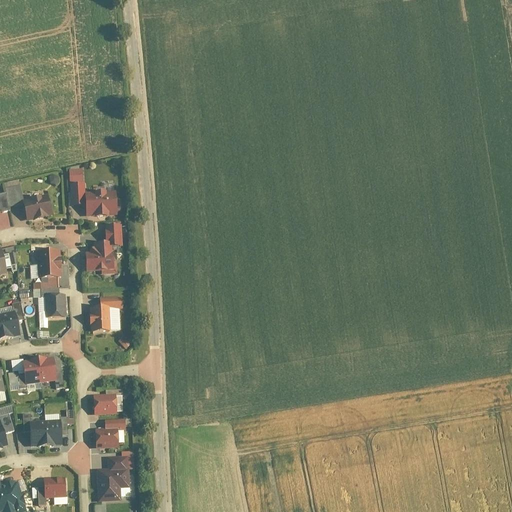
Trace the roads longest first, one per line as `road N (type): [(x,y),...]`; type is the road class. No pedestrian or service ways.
road 1 (residential): [(156,370),(126,0)]
road 2 (residential): [(72,349),(61,236),(0,239)]
road 3 (residential): [(162,511),(156,370)]
